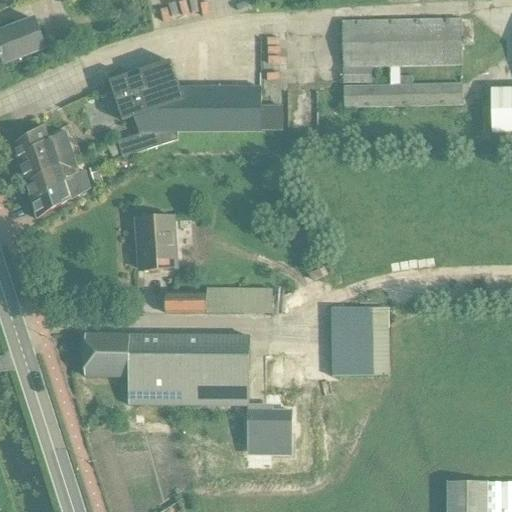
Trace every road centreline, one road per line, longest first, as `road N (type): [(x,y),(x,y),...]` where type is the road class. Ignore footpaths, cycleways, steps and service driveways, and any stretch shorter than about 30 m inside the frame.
road 1 (tertiary): [(0,288),(73,511)]
road 2 (track): [(298,319),(331,299),(410,276),(511,274)]
